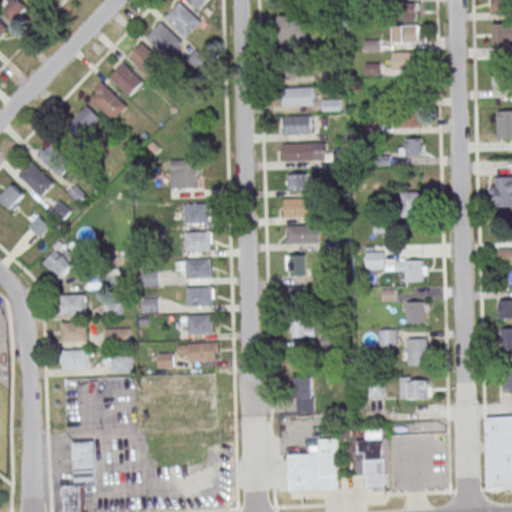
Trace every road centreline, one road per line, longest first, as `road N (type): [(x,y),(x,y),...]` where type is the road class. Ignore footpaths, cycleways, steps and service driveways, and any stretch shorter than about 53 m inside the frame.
road 1 (residential): [(255,511),(238,0)]
road 2 (residential): [(465,411),(453,0)]
road 3 (residential): [(30,511),(26,326),(0,276)]
road 4 (residential): [(111,0),(0,116)]
